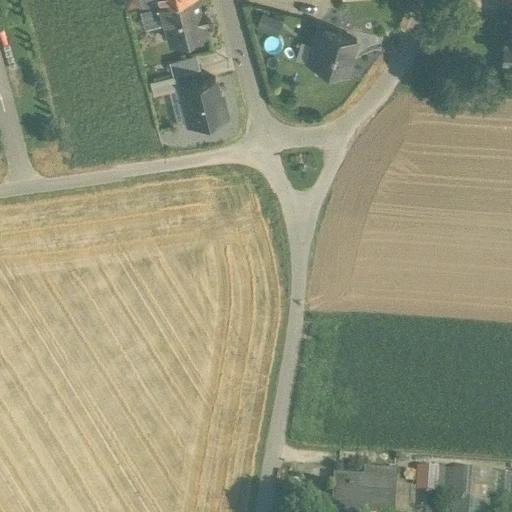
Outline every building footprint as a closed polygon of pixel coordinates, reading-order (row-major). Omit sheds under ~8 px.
[(160,0),(138,0),(141,9),(160,5),(162,4),(160,0)] [(177,0),(162,4),(160,5),(164,22),(169,40),(206,30),(204,22),(207,21),(204,10),(201,11),(198,0),(177,0)] [(160,5),(141,9),(146,27),(164,22),(160,5)] [(511,16),(511,17),(510,39),(504,38),(503,56),(509,57),(508,63),(511,62),(511,16)] [(355,39),(323,30),(320,41),(315,40),(313,46),(318,47),(313,65),(317,66),(315,70),(324,72),(329,69),(348,75),(353,56),(350,55),(355,39)] [(175,74),(202,67),(198,53),(171,60),(175,74)] [(175,75),(150,82),(154,95),(170,91),(178,88),(178,87),(175,75)] [(215,77),(183,86),(193,123),(227,115),(222,92),(219,93),(215,77)] [(183,86),(178,87),(178,88),(170,91),(178,127),(188,125),(188,124),(193,123),(183,86)] [(435,511),(439,471),(417,470),(413,511),(435,511)] [(369,480),(334,477),(331,511),(393,511),(397,474),(370,472),(369,480)] [(495,511),(498,476),(445,472),(442,511),(495,511)]
